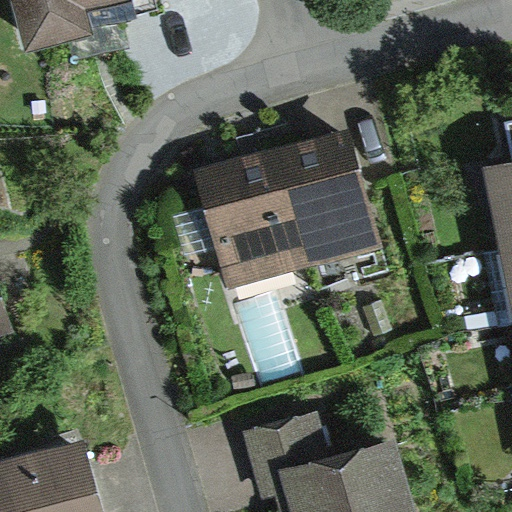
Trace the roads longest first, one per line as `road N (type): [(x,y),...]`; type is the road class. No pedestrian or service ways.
road 1 (residential): [(182,511),(120,317),(104,233),(116,167),(166,117),(227,83),(298,65)]
road 2 (residential): [(298,65),(511,10)]
